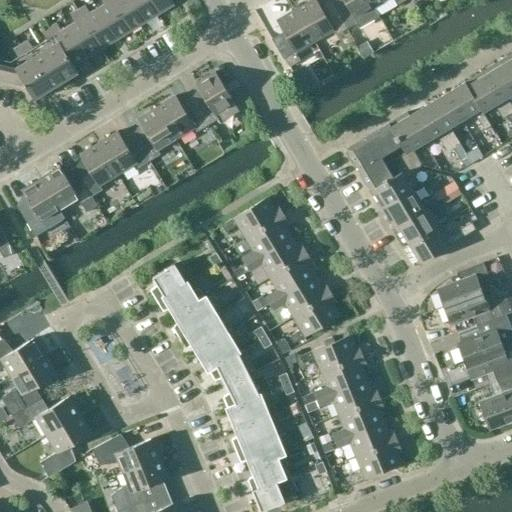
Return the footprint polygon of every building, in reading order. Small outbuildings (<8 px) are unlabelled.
[(130,31),(111,0),(101,0),(104,5),(97,9),(116,40),(130,31)] [(111,0),(130,31),(145,22),(131,0),(111,0)] [(159,13),(151,0),(131,0),(145,22),(159,13)] [(151,0),(159,13),(174,4),(171,0),(151,0)] [(316,0),(312,0),(296,9),(314,41),(333,31),(335,35),(346,29),(330,1),(320,6),(316,0)] [(379,17),(373,7),(369,0),(331,0),(330,1),(346,29),(357,23),(360,28),(379,17)] [(85,6),(78,10),(101,49),(116,40),(97,9),(90,13),(85,6)] [(314,41),(296,9),(276,21),(295,52),(295,53),(296,52),(314,41)] [(101,49),(78,10),(71,15),(75,22),(68,27),(87,57),(101,49)] [(57,24),(50,28),(73,66),(87,57),(68,27),(61,31),(57,24)] [(78,72),(73,66),(50,28),(42,32),(47,40),(39,44),(62,82),(78,72)] [(28,41),(20,46),(48,91),(62,82),(39,44),(32,48),(28,41)] [(48,91),(20,46),(14,50),(18,57),(4,66),(0,65),(0,80),(26,87),(34,99),(48,91)] [(295,52),(284,58),(289,67),(300,61),(296,52),(295,53),(295,52)] [(511,53),(501,60),(511,77),(511,53)] [(511,94),(511,77),(501,60),(483,71),(509,115),(511,113),(511,105),(507,97),(511,94)] [(509,115),(483,71),(464,82),(482,112),(494,105),(503,119),(509,115)] [(201,93),(191,99),(202,117),(207,126),(217,120),(219,123),(239,111),(215,72),(195,84),(201,93)] [(482,112),(464,82),(446,93),(464,123),(476,116),(484,130),(491,126),(482,112)] [(464,123),(446,93),(426,105),(454,148),(460,144),(452,130),(464,123)] [(207,126),(202,117),(191,99),(181,105),(176,96),(156,108),(176,139),(194,128),(197,132),(207,126)] [(426,105),(409,115),(408,116),(424,142),(426,146),(439,138),(447,152),(454,148),(426,105)] [(143,128),(133,134),(149,161),(160,154),(157,150),(176,139),(156,108),(137,119),(143,128)] [(407,112),(388,124),(401,145),(406,153),(413,149),(424,142),(408,116),(409,115),(407,112)] [(401,145),(388,124),(368,136),(380,155),(381,157),(393,177),(401,172),(409,167),(407,164),(411,162),(419,164),(421,163),(413,149),(406,153),(401,145)] [(118,131),(98,143),(118,174),(136,163),(139,168),(149,161),(133,134),(123,140),(118,131)] [(380,155),(368,136),(347,149),(358,168),(380,155)] [(85,164),(75,170),(91,197),(102,190),(99,186),(118,174),(98,143),(79,155),(85,164)] [(381,157),(380,155),(358,168),(372,190),(393,177),(381,157)] [(60,167),(40,179),(60,210),(78,199),(81,203),(91,197),(75,170),(65,176),(60,167)] [(410,167),(409,167),(401,172),(405,179),(419,170),(418,169),(410,167)] [(412,191),(405,179),(401,172),(393,177),(372,190),(383,209),(412,191)] [(60,210),(40,179),(21,190),(28,201),(17,207),(35,236),(46,229),(41,221),(60,210)] [(438,201),(437,201),(434,195),(420,203),(412,191),(383,209),(394,228),(398,226),(397,225),(438,201)] [(237,225),(245,238),(284,214),(279,207),(275,209),(267,197),(222,225),(226,232),(237,225)] [(409,244),(438,226),(431,214),(445,205),(441,198),(437,201),(438,201),(397,225),(398,226),(409,244)] [(289,222),(284,214),(245,238),(254,251),(242,259),(245,264),(291,237),(284,225),(289,222)] [(445,238),(438,226),(409,244),(420,263),(476,229),(471,222),(445,238)] [(0,250),(5,259),(15,253),(0,229),(0,250)] [(299,248),(291,237),(245,264),(249,271),(261,264),(269,277),(307,254),(303,246),(299,248)] [(312,261),(307,254),(269,277),(277,290),(265,297),(269,304),(315,276),(308,264),(312,261)] [(106,275),(112,285),(135,274),(129,263),(106,275)] [(438,291),(444,307),(482,293),(490,289),(485,275),(488,274),(484,263),(456,273),(457,275),(451,276),(455,285),(438,291)] [(157,301),(186,283),(175,264),(153,278),(157,286),(151,290),(157,301)] [(244,266),(234,272),(239,281),(249,275),(244,266)] [(322,287),(315,276),(269,304),(273,310),(285,303),(293,316),(331,293),(326,285),(322,287)] [(186,283),(157,301),(164,311),(170,307),(175,315),(197,301),(204,298),(198,286),(191,290),(186,283)] [(243,293),(229,298),(233,309),(247,304),(243,293)] [(336,301),(331,293),(293,316),(301,329),(289,336),(293,343),(339,315),(332,303),(336,301)] [(476,326),(503,315),(511,312),(511,297),(498,302),(496,296),(485,301),(482,293),(444,307),(449,323),(472,314),(476,326)] [(263,295),(252,302),(257,311),(269,305),(263,295)] [(179,338),(215,316),(204,298),(197,301),(175,315),(180,323),(172,327),(179,338)] [(270,305),(258,312),(263,321),(269,317),(270,319),(276,315),(270,305)] [(247,330),(257,324),(249,312),(239,318),(247,330)] [(464,361),(502,347),(511,343),(511,337),(503,315),(476,326),(480,337),(458,345),(464,361)] [(227,335),(215,316),(179,338),(186,349),(193,345),(198,352),(227,335)] [(272,344),(261,326),(254,331),(265,348),(272,344)] [(238,353),(227,335),(198,352),(209,371),(217,366),(238,353)] [(315,358),(321,372),(363,355),(359,347),(355,349),(349,336),(300,356),(303,363),(315,358)] [(45,356),(35,338),(11,352),(3,338),(0,340),(0,369),(6,367),(11,377),(45,356)] [(290,350),(285,341),(278,346),(283,354),(290,350)] [(464,361),(470,377),(474,389),(488,384),(497,381),(499,387),(511,381),(511,343),(502,347),(464,361)] [(246,369),(238,353),(217,366),(224,380),(246,369)] [(366,364),(363,355),(321,372),(327,387),(314,392),(317,398),(367,378),(362,366),(366,364)] [(11,377),(17,386),(2,399),(12,416),(38,401),(31,390),(56,374),(45,356),(11,377)] [(253,382),(246,369),(224,380),(230,394),(253,382)] [(295,392),(287,373),(279,376),(287,395),(295,392)] [(372,391),(367,378),(317,398),(320,405),(333,400),(338,415),(380,398),(376,389),(372,391)] [(511,381),(499,387),(497,381),(488,384),(494,398),(480,403),(489,429),(511,420),(511,381)] [(260,395),(253,382),(230,394),(224,397),(230,414),(262,401),(260,395)] [(36,418),(46,435),(80,415),(70,396),(45,411),(38,401),(12,416),(19,428),(36,418)] [(200,424),(212,420),(206,397),(194,400),(200,424)] [(383,406),(380,398),(338,415),(344,429),(332,434),(334,441),(384,421),(379,408),(383,406)] [(269,418),(262,401),(230,414),(237,431),(269,418)] [(91,433),(80,415),(46,435),(56,452),(40,462),(49,477),(74,461),(66,448),(91,433)] [(276,435),(269,418),(237,431),(239,436),(231,440),(236,451),(276,435)] [(389,433),(384,421),(334,441),(337,447),(350,442),(356,457),(397,440),(394,431),(389,433)] [(284,456),(276,435),(236,451),(240,462),(249,460),(256,477),(256,479),(285,467),(288,466),(284,456)] [(119,462),(123,473),(160,458),(152,438),(125,449),(119,436),(94,450),(100,466),(119,462)] [(400,448),(397,440),(356,457),(361,471),(349,476),(352,484),(401,464),(396,450),(400,448)] [(168,478),(160,458),(123,473),(127,484),(111,495),(118,511),(146,500),(141,488),(168,478)] [(298,491),(285,467),(256,479),(256,477),(248,480),(260,511),(261,511),(285,503),(284,499),(298,491)] [(117,511),(181,511),(177,501),(150,511),(146,500),(118,511),(117,511)]
